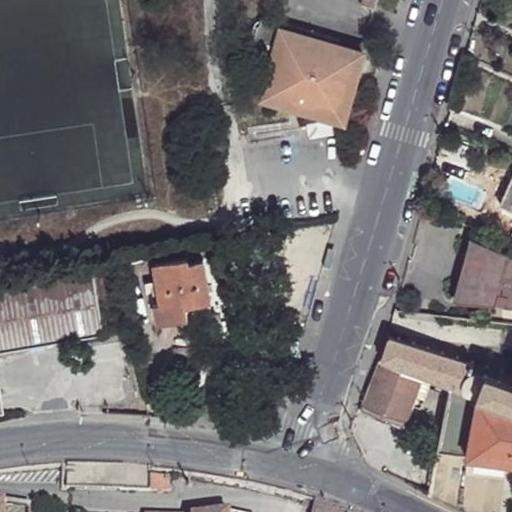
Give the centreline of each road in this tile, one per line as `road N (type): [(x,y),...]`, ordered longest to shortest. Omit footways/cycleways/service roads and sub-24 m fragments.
road 1 (residential): [(300,468),(442,0)]
road 2 (tertiary): [(300,468),(141,440),(0,446)]
road 3 (residential): [(0,488),(100,502),(287,504),(294,511)]
